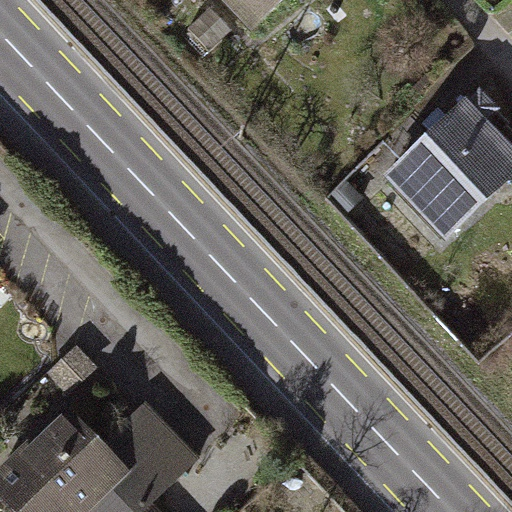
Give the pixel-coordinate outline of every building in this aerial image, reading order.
[(214,0),(255,42),(298,0),(214,0)] [(511,153),(470,109),(387,186),(450,253),(511,193),(511,153)] [(145,409),(105,448),(127,470),(84,511),(83,511),(140,511),(150,503),(195,459),(145,409)] [(69,411),(0,478),(0,494),(17,511),(83,511),(84,511),(127,470),(105,448),(69,411)] [(158,511),(150,503),(140,511),(158,511)]
